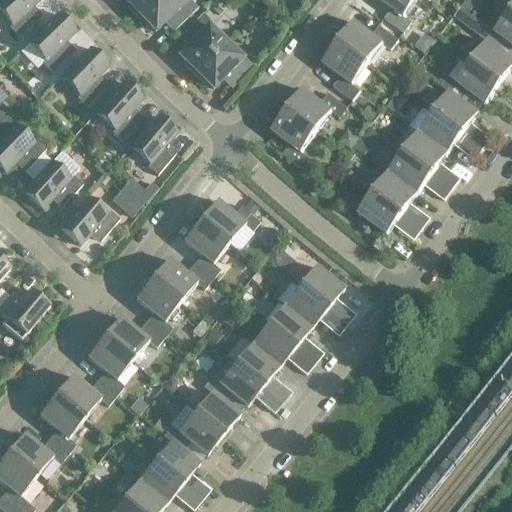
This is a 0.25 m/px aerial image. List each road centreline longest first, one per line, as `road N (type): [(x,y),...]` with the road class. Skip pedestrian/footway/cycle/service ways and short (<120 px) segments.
road 1 (residential): [(220,511),(401,291)]
road 2 (residential): [(401,291),(224,140)]
road 3 (residential): [(83,310),(224,140)]
road 4 (residential): [(224,140),(86,0)]
road 5 (residential): [(401,291),(511,138)]
road 6 (residential): [(224,140),(338,0)]
road 7 (residential): [(0,418),(83,310)]
